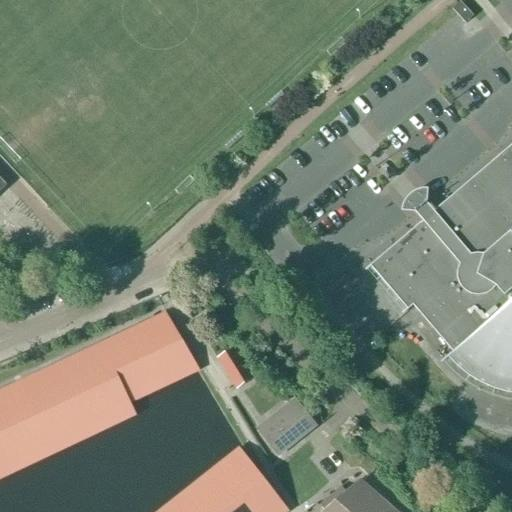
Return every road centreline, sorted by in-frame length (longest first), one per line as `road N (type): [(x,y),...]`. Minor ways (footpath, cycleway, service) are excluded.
road 1 (residential): [(479,511),(208,275)]
road 2 (residential): [(0,342),(183,267),(208,275)]
